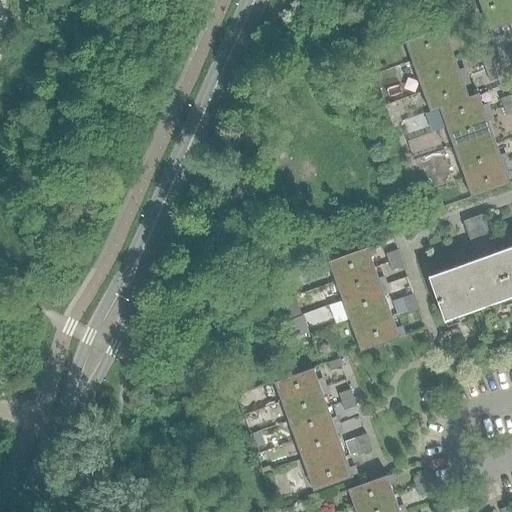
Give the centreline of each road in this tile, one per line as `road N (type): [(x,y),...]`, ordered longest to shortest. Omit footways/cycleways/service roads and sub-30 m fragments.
road 1 (tertiary): [(24,511),(253,0)]
road 2 (residential): [(511,406),(492,404),(448,432),(446,445),(466,484),(511,462)]
